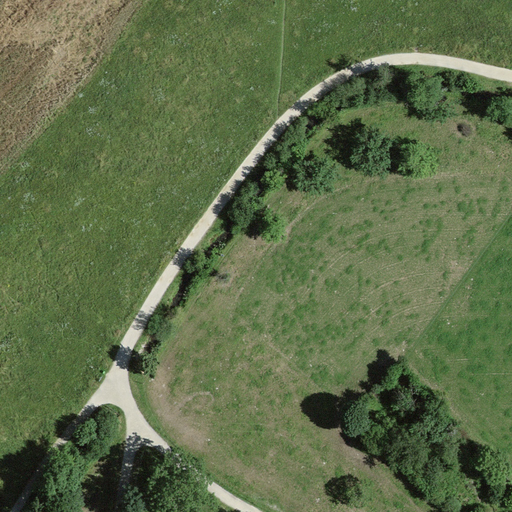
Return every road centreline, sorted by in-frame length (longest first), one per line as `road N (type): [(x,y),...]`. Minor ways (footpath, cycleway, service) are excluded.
road 1 (track): [(18,511),(62,434),(119,391),(135,324),(280,124),(366,58),(511,69)]
road 2 (track): [(254,511),(171,455),(119,391)]
road 3 (track): [(119,391),(130,445),(113,511)]
